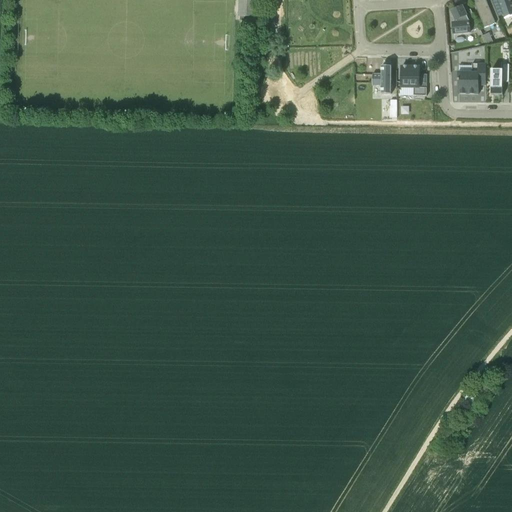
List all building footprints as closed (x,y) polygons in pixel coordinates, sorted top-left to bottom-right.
[(236,0),(236,18),(255,18),(255,0),(236,0)] [(485,0),(475,0),(473,1),(475,8),(476,7),(484,28),(500,22),(491,0),(489,0),(486,2),(485,0)] [(497,0),(498,1),(493,2),(498,17),(503,15),(504,19),(511,16),(511,4),(510,0),(497,0)] [(467,17),(463,7),(452,12),(457,24),(452,24),(453,35),(471,33),(480,29),(473,14),(467,17)] [(457,73),(457,82),(458,82),(458,95),(478,95),(478,86),(485,86),(485,83),(485,74),(485,64),(471,64),(471,73),(457,73)] [(503,83),(509,83),(509,65),(503,65),(503,70),(491,70),(491,95),(503,95),(503,83)] [(373,86),(382,86),(382,94),(387,95),(392,95),(392,67),(382,66),(382,74),(373,74),(373,86)] [(403,67),(403,88),(411,88),(411,96),(429,96),(429,74),(417,74),(417,67),(403,67)] [(462,401),(456,410),(462,414),(468,406),(469,407),(475,397),(467,392),(461,401),(462,401)]
